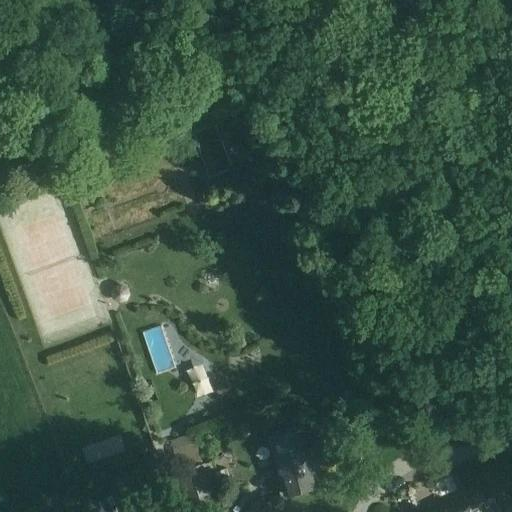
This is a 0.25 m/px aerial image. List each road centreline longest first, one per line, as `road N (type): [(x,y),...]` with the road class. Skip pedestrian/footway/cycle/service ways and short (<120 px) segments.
road 1 (unknown): [(451,490),(445,446),(297,54),(488,45),(511,36)]
road 2 (unknown): [(418,511),(473,474),(511,425)]
